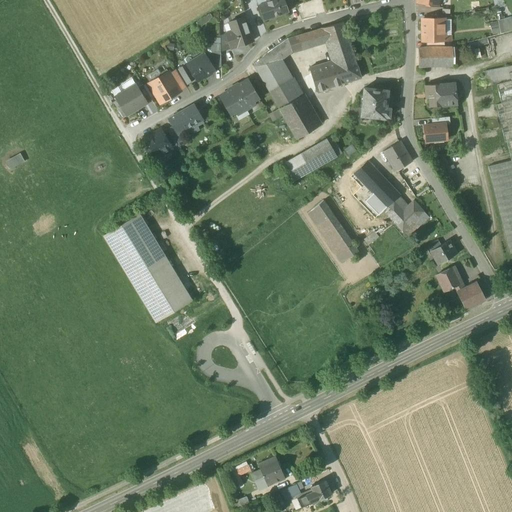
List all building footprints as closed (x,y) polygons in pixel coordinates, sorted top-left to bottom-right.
[(265,0),(266,2),(272,18),(288,12),(286,4),(288,3),(287,0),(265,0)] [(416,0),(416,4),(438,8),(439,0),(416,0)] [(263,21),(272,18),(266,2),(258,5),(263,21)] [(498,21),(500,33),(501,34),(511,31),(511,20),(511,17),(498,21)] [(226,34),(231,48),(252,41),(244,18),(231,22),(234,32),(226,34)] [(421,19),(422,41),(426,41),(444,41),(450,41),(450,35),(444,35),(444,20),(444,19),(421,19)] [(492,35),(500,33),(498,21),(489,23),(492,35)] [(328,43),(335,63),(338,72),(356,66),(342,23),(324,28),(328,43)] [(324,28),(287,39),(292,52),(292,54),(328,43),(324,28)] [(220,37),(220,52),(231,48),(226,34),(220,37)] [(266,54),(261,59),(271,68),(281,61),(292,52),(287,39),(266,54)] [(220,42),(209,42),(209,50),(220,50),(220,42)] [(418,49),(418,68),(451,67),(451,64),(451,48),(418,49)] [(206,57),(213,69),(214,68),(221,67),(220,53),(213,52),(206,57)] [(187,66),(197,82),(215,71),(213,69),(206,57),(204,54),(193,60),(194,61),(187,66)] [(255,66),(269,92),(292,79),(281,61),(271,68),(261,59),(255,66)] [(360,78),(356,66),(338,72),(335,63),(310,71),(316,91),(339,84),(360,78)] [(480,78),(481,84),(490,82),(511,78),(511,66),(483,72),(484,78),(480,78)] [(149,84),(160,103),(179,92),(168,74),(169,74),(166,69),(160,73),(156,79),(149,84)] [(168,74),(179,92),(186,87),(175,70),(169,74),(168,74)] [(301,96),(292,79),(269,92),(279,109),(301,96)] [(247,80),(234,88),(220,96),(232,118),(246,110),(260,102),(247,80)] [(506,142),(511,161),(511,160),(511,81),(497,85),(501,104),(495,105),(505,143),(506,142)] [(454,83),(441,84),(443,106),(456,105),(454,83)] [(135,84),(125,91),(136,109),(147,103),(137,88),(135,84)] [(430,107),(443,106),(441,84),(425,86),(425,95),(428,94),(430,107)] [(137,88),(147,103),(152,100),(142,85),(137,88)] [(361,116),(384,118),(384,116),(389,117),(390,108),(385,108),(387,91),(364,88),(363,95),(357,94),(356,107),(362,108),(361,116)] [(126,116),(136,109),(125,91),(115,97),(117,100),(126,116)] [(296,138),(318,125),(313,116),(310,110),(301,96),(279,109),(296,138)] [(118,114),(121,119),(126,116),(117,100),(112,103),(118,114)] [(178,114),(187,129),(202,120),(194,105),(178,114)] [(349,120),(361,121),(361,119),(361,116),(362,108),(356,107),(349,107),(347,120),(349,120)] [(318,113),(313,116),(318,125),(323,122),(318,113)] [(169,120),(177,134),(187,129),(178,114),(169,120)] [(431,119),(432,125),(445,124),(445,125),(450,124),(449,117),(431,119)] [(424,133),(425,142),(446,140),(445,125),(445,124),(432,125),(424,126),(425,133),(424,133)] [(161,133),(170,148),(176,145),(167,129),(161,133)] [(142,141),(152,158),(159,154),(160,156),(171,150),(170,148),(161,133),(161,132),(153,137),(152,135),(142,141)] [(283,164),(293,181),(336,156),(326,139),(283,164)] [(382,152),(395,172),(412,162),(400,141),(382,152)] [(10,169),(24,161),(20,153),(6,160),(10,169)] [(439,160),(447,176),(452,173),(444,157),(439,160)] [(511,253),(511,160),(511,161),(488,167),(510,254),(511,253)] [(367,162),(353,174),(373,194),(364,202),(378,216),(387,207),(393,201),(398,196),(399,196),(367,162)] [(398,196),(393,201),(403,211),(407,206),(398,196)] [(307,213),(335,255),(352,243),(323,200),(307,213)] [(413,201),(407,206),(403,211),(393,201),(387,207),(388,209),(384,213),(385,213),(396,225),(402,232),(413,222),(423,212),(413,201)] [(423,212),(413,222),(418,227),(428,217),(423,212)] [(190,301),(138,215),(104,236),(156,321),(190,301)] [(36,224),(39,233),(53,228),(51,219),(36,224)] [(407,238),(418,227),(413,222),(402,232),(407,238)] [(364,240),(368,246),(380,237),(376,231),(364,240)] [(427,246),(430,251),(441,245),(438,239),(427,246)] [(430,251),(438,264),(456,253),(449,240),(441,245),(430,251)] [(341,263),(352,255),(358,251),(352,243),(335,255),(341,263)] [(362,258),(358,251),(352,255),(357,261),(362,258)] [(436,275),(444,291),(454,286),(460,283),(452,267),(436,275)] [(454,286),(457,292),(463,289),(460,283),(454,286)] [(475,283),(463,289),(457,292),(466,309),(481,301),(483,301),(484,300),(485,299),(485,297),(484,296),(483,295),(481,295),(475,283)] [(258,464),(260,469),(263,477),(267,486),(279,481),(278,478),(283,476),(279,467),(280,466),(278,461),(277,462),(276,460),(267,464),(266,461),(258,464)] [(235,467),(241,475),(251,469),(246,461),(235,467)] [(233,484),(241,482),(239,473),(237,474),(236,468),(229,470),(233,484)] [(254,481),(263,477),(260,469),(251,474),(254,481)] [(312,492),(307,494),(310,503),(331,494),(325,480),(310,486),(312,492)] [(297,483),(301,494),(310,490),(309,488),(304,490),(300,482),(297,483)] [(281,491),(285,500),(297,495),(293,485),(281,491)] [(301,507),(310,503),(307,494),(297,499),(301,507)] [(236,502),(238,508),(250,502),(248,497),(236,502)]
